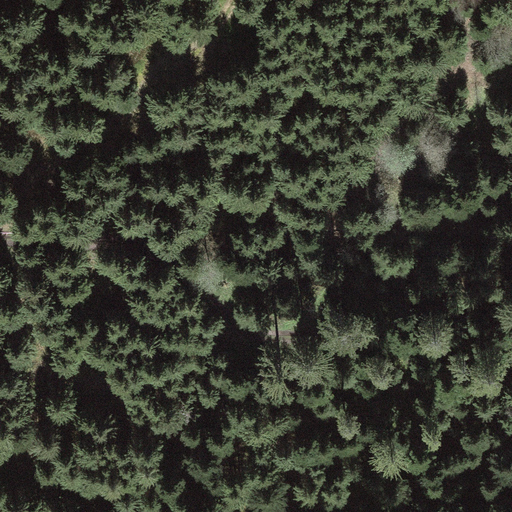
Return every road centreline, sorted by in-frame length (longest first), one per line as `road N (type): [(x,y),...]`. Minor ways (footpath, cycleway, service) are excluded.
road 1 (track): [(511,364),(279,338),(147,251),(0,235)]
road 2 (track): [(0,235),(193,48),(223,39),(237,0)]
road 3 (track): [(279,338),(319,313),(511,91)]
